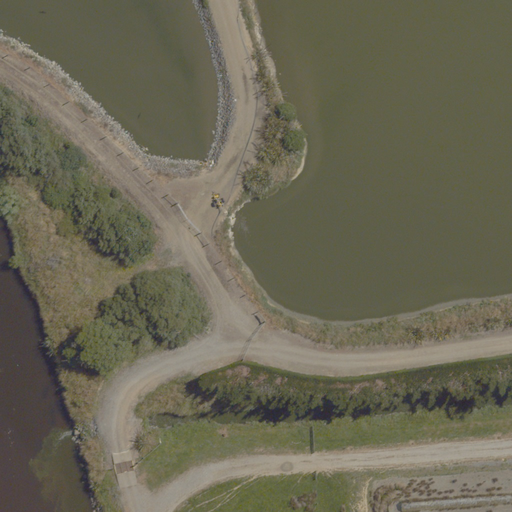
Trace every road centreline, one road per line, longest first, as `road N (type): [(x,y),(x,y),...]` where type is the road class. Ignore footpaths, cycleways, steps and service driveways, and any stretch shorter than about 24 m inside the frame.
road 1 (track): [(224,0),(250,117),(234,167),(187,207),(197,245),(249,328),(272,348),(352,363),(511,339)]
road 2 (track): [(187,207),(156,195),(66,108),(0,59)]
